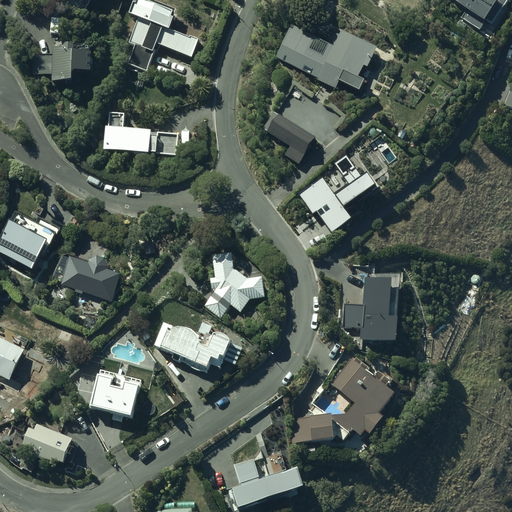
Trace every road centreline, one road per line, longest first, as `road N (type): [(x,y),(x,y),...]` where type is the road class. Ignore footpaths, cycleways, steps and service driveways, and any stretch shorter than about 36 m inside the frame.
road 1 (residential): [(241,184),(299,265),(305,314),(293,352),(270,382),(114,488),(69,504)]
road 2 (residential): [(241,184),(180,199),(125,197),(49,162)]
road 3 (residential): [(255,0),(225,84),(225,130),(241,184)]
